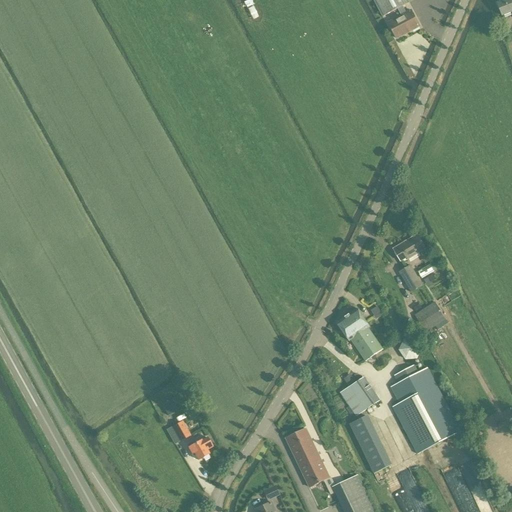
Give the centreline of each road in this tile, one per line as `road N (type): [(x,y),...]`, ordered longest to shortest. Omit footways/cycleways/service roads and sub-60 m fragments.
road 1 (unclassified): [(217,511),(322,328),(467,0)]
road 2 (unclassified): [(116,511),(0,311)]
road 3 (primary): [(95,511),(0,339)]
